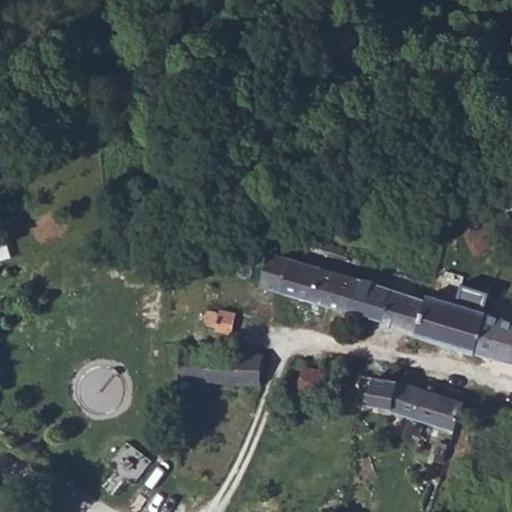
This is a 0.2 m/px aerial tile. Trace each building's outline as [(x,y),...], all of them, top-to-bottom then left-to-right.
[(349,310),(358,279),(276,248),(263,281),(349,310)] [(387,318),(394,288),(358,279),(349,310),(387,318)] [(398,326),(420,334),(430,300),(394,288),(387,318),(383,328),(395,333),(398,326)] [(511,316),(433,292),(430,300),(420,334),(511,361),(511,316)] [(233,331),(240,315),(223,309),(222,311),(214,308),(208,311),(206,317),(209,321),(217,324),(216,326),(233,331)] [(181,377),(262,384),(265,356),(185,348),(181,377)] [(319,396),(326,374),(292,363),(287,378),(294,381),(293,387),(319,396)] [(392,379),(385,402),(383,408),(448,433),(459,404),(392,379)]
